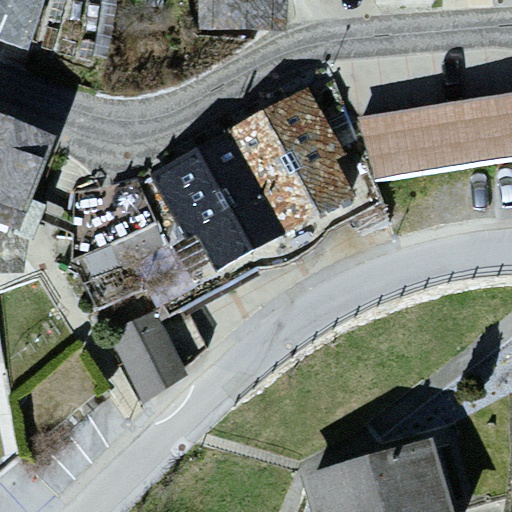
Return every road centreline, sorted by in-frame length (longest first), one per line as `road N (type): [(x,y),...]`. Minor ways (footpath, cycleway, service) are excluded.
road 1 (unclassified): [(511,29),(318,41),(145,120),(89,114),(0,79)]
road 2 (residential): [(511,250),(402,268),(310,311),(157,442),(90,511)]
